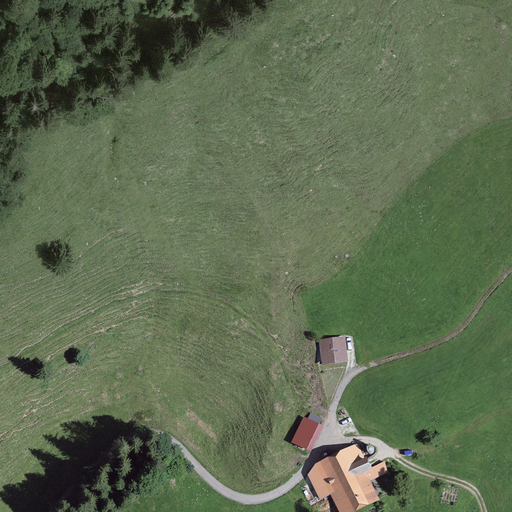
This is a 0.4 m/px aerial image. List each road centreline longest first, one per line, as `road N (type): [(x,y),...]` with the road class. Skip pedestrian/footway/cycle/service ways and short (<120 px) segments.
road 1 (track): [(484,511),(471,487),(410,465),(374,441),(321,440)]
road 2 (track): [(365,366),(455,332),(511,267)]
